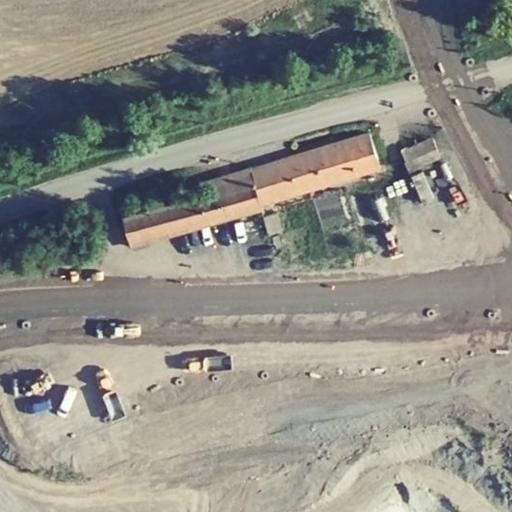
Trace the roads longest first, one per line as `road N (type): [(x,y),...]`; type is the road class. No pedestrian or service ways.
road 1 (unclassified): [(511,70),(161,163),(0,215)]
road 2 (track): [(511,292),(49,304),(0,314)]
road 3 (track): [(433,0),(457,83),(511,182)]
